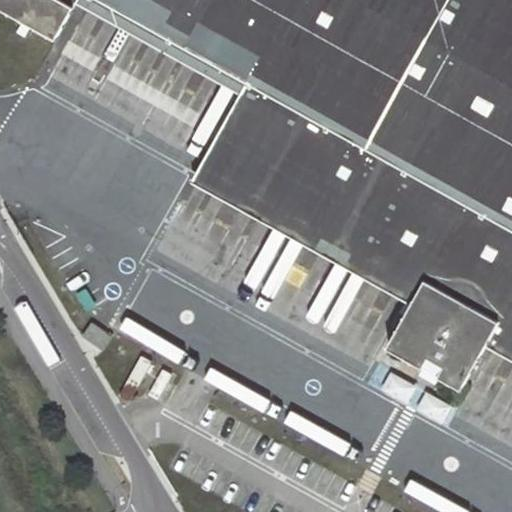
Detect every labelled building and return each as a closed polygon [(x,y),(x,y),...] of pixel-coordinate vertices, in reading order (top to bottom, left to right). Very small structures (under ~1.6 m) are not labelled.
[(0,0),(0,6),(56,39),(74,6),(77,0),(89,0),(244,86),(248,79),(361,143),(440,0),(0,0)] [(89,0),(77,0),(74,6),(238,97),(244,86),(89,0)] [(500,327),(511,334),(511,0),(440,0),(361,143),(248,79),(244,86),(238,97),(202,162),(422,285),(416,295),(389,343),(467,385),(494,339),(500,327)] [(197,173),(416,295),(422,285),(202,162),(197,173)] [(103,350),(111,336),(92,324),(84,337),(103,350)] [(511,334),(500,327),(494,339),(511,348),(511,334)]
